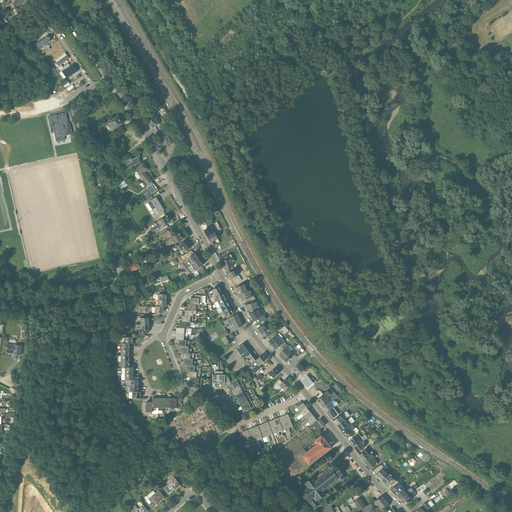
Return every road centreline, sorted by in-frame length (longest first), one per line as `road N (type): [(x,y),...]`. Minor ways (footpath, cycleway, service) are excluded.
road 1 (tertiary): [(220,275),(134,114),(51,0)]
road 2 (track): [(68,101),(107,218),(117,267),(110,285)]
